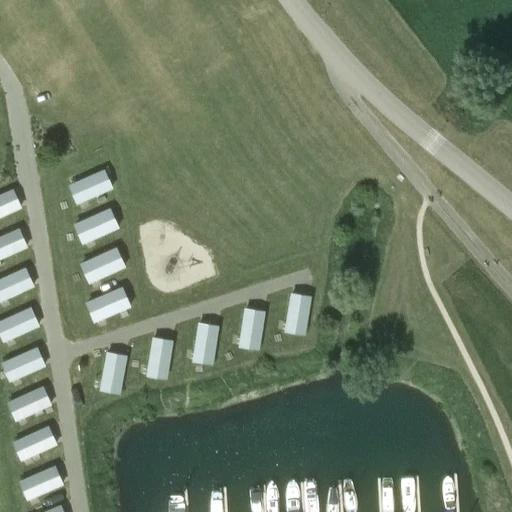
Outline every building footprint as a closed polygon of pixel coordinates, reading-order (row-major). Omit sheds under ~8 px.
[(81,204),(120,186),(110,166),(72,183),(81,204)] [(0,218),(28,206),(18,185),(0,193),(0,218)] [(25,224),(0,235),(0,260),(34,245),(25,224)] [(0,278),(0,299),(1,302),(40,284),(30,264),(0,278)] [(313,332),(315,292),(292,291),(290,331),(313,332)] [(0,325),(7,342),(46,325),(37,304),(0,320),(0,325)] [(11,382),(51,364),(42,344),(2,361),(11,382)] [(127,394),(134,353),(111,349),(105,390),(127,394)] [(19,421),(58,404),(48,383),(9,401),(19,421)] [(54,422),(16,441),(25,460),(63,442),(54,422)] [(32,499),(69,483),(61,462),(23,478),(32,499)] [(72,511),(68,501),(41,511),(72,511)]
